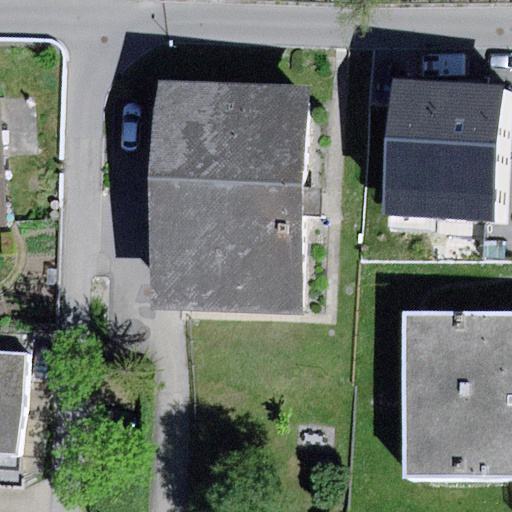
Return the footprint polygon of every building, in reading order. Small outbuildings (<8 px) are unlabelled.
[(511,141),(511,89),(410,84),(403,214),(487,219),(508,220),(511,141)] [(315,89),(158,86),(153,303),(310,307),(315,89)] [(487,219),(486,262),(511,262),(511,220),(508,220),(487,219)] [(511,317),(411,318),(411,478),(511,477),(511,317)] [(0,471),(20,473),(27,356),(0,354),(0,471)]
